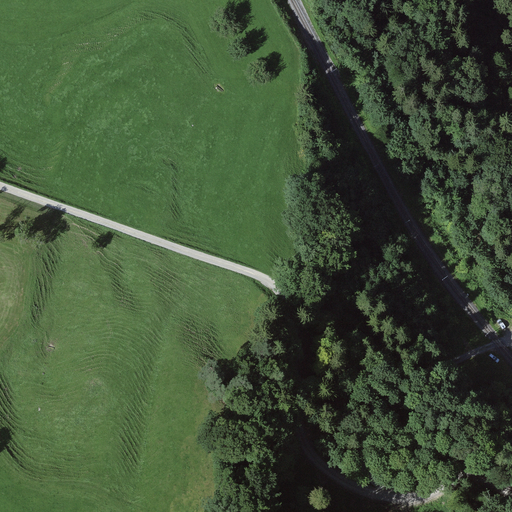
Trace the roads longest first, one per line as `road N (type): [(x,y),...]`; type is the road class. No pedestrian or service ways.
road 1 (track): [(0,184),(275,286),(289,306),(308,454),(345,484),(396,499),(484,480),(511,497)]
road 2 (track): [(511,338),(461,281),(391,169),(307,0)]
road 3 (track): [(396,499),(365,470),(361,450),(376,406),(431,371),(511,338)]
